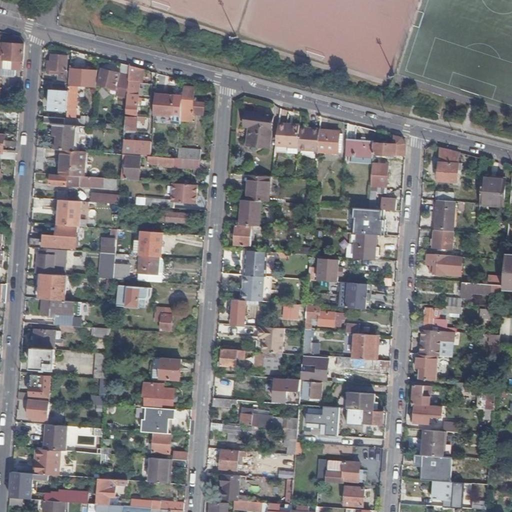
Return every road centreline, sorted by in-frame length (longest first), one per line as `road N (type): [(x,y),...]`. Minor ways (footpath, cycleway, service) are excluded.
road 1 (residential): [(1,511),(40,30)]
road 2 (residential): [(227,81),(196,511)]
road 3 (residential): [(386,511),(417,133)]
road 4 (residential): [(227,81),(417,133)]
road 5 (residential): [(40,30),(227,81)]
